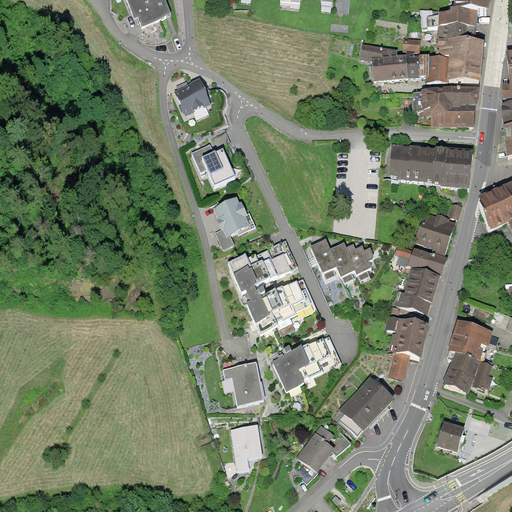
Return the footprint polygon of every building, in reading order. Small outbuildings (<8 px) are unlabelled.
[(142,29),(172,16),(164,0),(123,0),(134,24),(138,22),(142,29)] [(457,0),(454,19),(478,22),(489,21),(492,2),(492,0),(457,0)] [(438,33),(476,36),(477,30),(478,22),(454,19),(451,19),(452,14),(433,14),(421,13),(423,33),(438,33)] [(448,90),(480,92),(484,49),(475,48),(476,36),(438,33),(436,63),(449,65),(448,90)] [(421,44),(404,42),(403,55),(407,56),(415,57),(420,57),(421,44)] [(363,49),(361,63),(373,65),(382,64),(384,53),(363,49)] [(408,84),(406,61),(397,62),(398,55),(384,53),(382,64),(373,65),(374,87),(408,84)] [(406,61),(408,84),(419,83),(419,61),(415,61),(415,57),(407,56),(406,61)] [(425,90),(448,90),(449,65),(436,63),(430,63),(419,61),(419,83),(426,83),(425,90)] [(201,80),(189,86),(187,82),(177,86),(179,90),(176,92),(186,115),(211,104),(201,80)] [(414,119),(423,116),(432,117),(433,112),(475,114),(478,114),(479,105),(479,96),(451,96),(431,97),(414,100),(414,119)] [(511,124),(511,101),(504,102),(504,107),(502,107),(503,125),(511,124)] [(475,120),(475,114),(433,112),(432,117),(432,131),(474,133),(475,120)] [(511,124),(503,125),(506,157),(511,156),(511,124)] [(224,152),(216,156),(211,145),(192,153),(201,174),(206,172),(214,190),(237,180),(224,152)] [(433,185),(437,150),(394,145),(390,180),(433,185)] [(470,189),(474,154),(439,150),(437,150),(433,185),(435,185),(470,189)] [(239,164),(232,167),(238,180),(245,177),(239,164)] [(511,183),(478,199),(491,230),(509,222),(511,229),(511,183)] [(240,205),(237,198),(213,209),(223,231),(217,234),(224,251),(234,246),(229,236),(238,231),(240,236),(256,228),(250,214),(247,215),(242,204),(240,205)] [(462,208),(452,205),(449,217),(458,220),(462,208)] [(446,253),(456,225),(449,222),(450,219),(437,214),(436,218),(425,214),(416,243),(433,248),(446,253)] [(324,244),(310,251),(327,288),(337,283),(332,272),(337,270),(328,253),(324,244)] [(294,272),(282,246),(244,263),(242,259),(226,266),(240,297),(294,272)] [(342,246),(328,253),(337,270),(345,289),(356,285),(351,274),(354,272),(345,253),(342,246)] [(444,258),(446,253),(433,248),(430,256),(414,250),(408,267),(413,269),(441,278),(447,259),(444,258)] [(352,250),(345,253),(354,272),(357,280),(360,285),(369,281),(366,275),(371,272),(367,265),(373,262),(368,252),(362,255),(361,251),(354,254),(352,250)] [(428,316),(441,278),(413,269),(404,294),(401,293),(397,305),(428,316)] [(303,302),(294,284),(246,307),(259,334),(295,317),(291,308),(303,302)] [(421,358),(429,326),(388,316),(384,331),(392,333),(387,351),(394,353),(389,378),(405,381),(408,368),(417,370),(420,357),(421,358)] [(454,336),(453,338),(483,347),(489,348),(494,333),(458,322),(454,336)] [(455,357),(484,363),(487,355),(481,354),(483,347),(453,338),(449,355),(455,357)] [(329,357),(320,340),(273,362),(287,391),(306,382),(308,387),(317,383),(313,375),(322,371),(318,362),(329,357)] [(484,363),(455,357),(452,367),(444,386),(469,395),(471,388),(473,386),(485,391),(486,389),(489,390),(493,378),(489,376),(492,367),(484,363)] [(238,407),(266,402),(259,363),(223,370),(225,382),(233,380),(238,407)] [(359,436),(394,399),(371,378),(342,410),(347,413),(341,420),(359,436)] [(435,445),(457,453),(465,430),(443,422),(435,445)] [(231,430),(238,471),(250,469),(248,459),(261,457),(256,426),(231,430)] [(321,427),(296,458),(318,474),(333,455),(336,457),(352,445),(333,428),(329,433),(321,427)]
